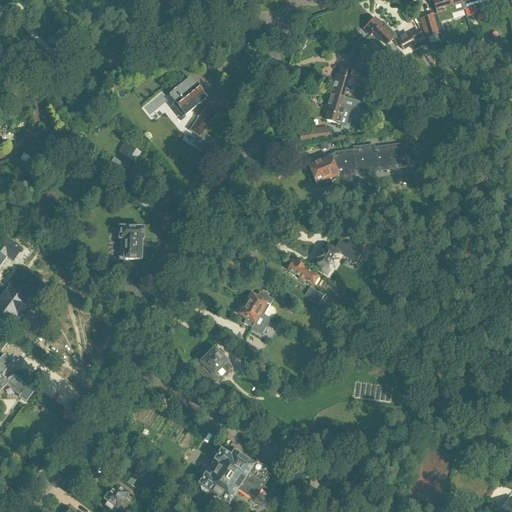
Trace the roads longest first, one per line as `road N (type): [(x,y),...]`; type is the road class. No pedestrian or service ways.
road 1 (tertiary): [(26,511),(215,212),(289,8)]
road 2 (unclassified): [(0,99),(289,8)]
road 3 (unknown): [(126,363),(282,456)]
